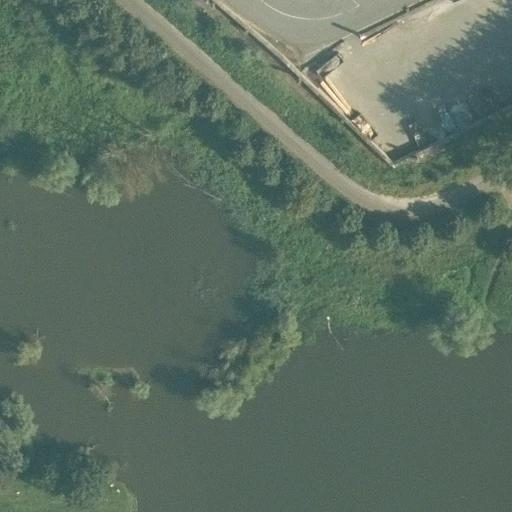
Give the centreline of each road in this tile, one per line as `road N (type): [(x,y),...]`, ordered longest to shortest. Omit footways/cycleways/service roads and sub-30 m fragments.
road 1 (unclassified): [(511,169),(421,216),(382,209),(134,0)]
road 2 (unknown): [(248,0),(297,25),(375,0)]
